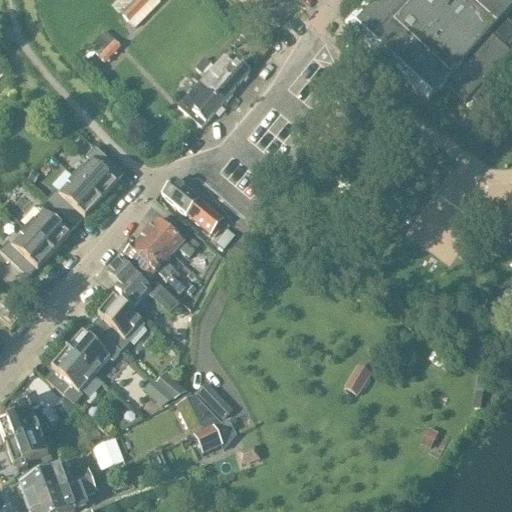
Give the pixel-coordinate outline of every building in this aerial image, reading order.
[(132,0),(118,15),(131,28),(158,0),(132,0)] [(426,104),(462,67),(464,69),(446,88),(464,105),(468,100),(474,104),(486,84),(485,83),(510,56),(506,52),(511,42),(511,27),(503,20),(511,9),(511,0),(413,0),(413,1),(411,0),(369,0),(344,27),(426,104)] [(103,33),(88,49),(90,51),(95,56),(99,59),(98,60),(104,66),(105,66),(108,69),(113,64),(110,61),(121,50),(103,33)] [(250,53),(261,62),(272,49),(262,40),(250,53)] [(90,51),(78,63),(83,68),(95,56),(90,51)] [(197,86),(197,87),(221,106),(249,74),(236,63),(233,67),(223,58),(212,70),(209,67),(210,66),(204,61),(194,71),(200,76),(197,78),(196,77),(192,82),(197,86)] [(197,87),(177,110),(200,130),(221,106),(197,87)] [(88,165),(74,181),(100,205),(111,193),(110,192),(122,178),(94,152),(85,161),(88,165)] [(34,186),(39,177),(33,174),(28,183),(34,186)] [(57,213),(75,229),(88,215),(89,217),(100,205),(74,181),(59,197),(55,194),(46,203),(57,213)] [(209,239),(222,223),(174,182),(161,198),(209,239)] [(41,216),(26,232),(53,256),(64,245),(62,243),(75,229),(57,213),(46,203),(37,213),(41,216)] [(134,246),(169,278),(174,273),(166,265),(178,252),(186,260),(191,254),(158,222),(134,246)] [(0,252),(0,256),(27,281),(40,267),(42,269),(53,256),(26,232),(11,248),(7,245),(0,252)] [(234,239),(226,232),(215,246),(223,253),(234,239)] [(199,248),(191,241),(186,247),(194,254),(199,248)] [(124,258),(149,283),(156,276),(164,283),(169,278),(134,246),(124,258)] [(106,275),(124,293),(121,297),(134,309),(150,293),(145,288),(149,283),(124,258),(123,258),(124,260),(120,264),(119,262),(106,275)] [(165,285),(179,298),(185,292),(171,279),(165,285)] [(149,301),(169,320),(180,309),(161,289),(149,301)] [(103,316),(91,330),(120,356),(128,347),(124,343),(140,326),(113,302),(102,314),(103,316)] [(140,317),(150,327),(156,321),(146,312),(140,317)] [(77,342),(66,354),(93,378),(108,362),(111,366),(120,356),(91,330),(78,344),(77,342)] [(57,368),(44,382),(73,409),(82,399),(78,395),(93,378),(66,354),(55,366),(57,368)] [(371,377),(357,369),(343,392),(357,400),(371,377)] [(151,383),(174,403),(187,396),(163,376),(155,385),(152,382),(151,383)] [(142,394),(161,411),(174,403),(151,383),(142,394)] [(0,433),(0,434),(0,437),(5,450),(39,437),(31,417),(41,413),(36,399),(11,408),(0,420),(0,433)] [(195,400),(175,408),(191,440),(193,439),(213,430),(220,427),(195,400)] [(220,427),(213,430),(222,450),(221,450),(223,455),(236,439),(228,423),(220,427)] [(213,430),(193,439),(202,459),(221,450),(222,450),(213,430)] [(428,430),(419,447),(430,453),(438,436),(428,430)] [(39,437),(5,450),(10,465),(12,464),(16,475),(27,471),(25,467),(47,459),(39,437)] [(57,472),(18,487),(26,509),(91,484),(87,473),(81,475),(76,463),(56,470),(57,472)] [(91,484),(26,509),(27,511),(81,511),(82,511),(78,502),(96,495),(91,484)]
